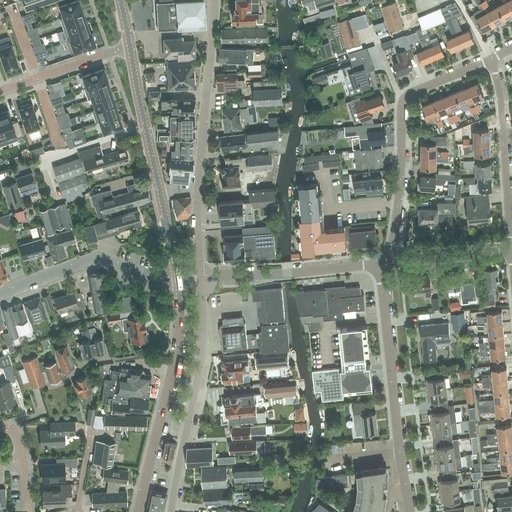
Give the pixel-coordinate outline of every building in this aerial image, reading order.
[(60,19),(82,11),(78,0),(75,0),(59,6),(63,17),(59,18),(60,19)] [(164,10),(163,0),(156,0),(156,2),(153,2),(154,30),(172,28),(172,23),(171,9),(164,10)] [(201,0),(171,2),(170,0),(163,0),(164,10),(171,9),(172,23),(172,25),(173,27),(175,28),(177,28),(205,27),(203,0),(201,0)] [(235,0),(235,7),(234,7),(234,11),(233,11),(232,16),(233,20),(257,19),(257,22),(264,22),(263,10),(260,10),(259,0),(235,0)] [(303,0),(305,5),(308,4),(310,10),(336,2),(335,0),(303,0)] [(505,19),(498,7),(492,10),(486,0),(485,0),(481,2),(494,25),(505,19)] [(509,1),(508,0),(502,0),(504,3),(498,7),(505,19),(511,15),(511,8),(508,1),(509,1)] [(483,31),(494,25),(481,2),(478,4),(481,10),(470,16),(477,29),(481,27),(483,31)] [(390,32),(403,27),(395,3),(381,8),(390,32)] [(424,31),(426,29),(447,21),(453,19),(456,17),(463,15),(455,3),(419,18),(418,18),(421,27),(422,27),(424,31)] [(64,30),(86,22),(82,11),(60,19),(64,30)] [(348,54),(358,51),(356,46),(361,44),(356,28),(366,25),(363,15),(353,17),(353,18),(338,22),(346,49),(348,54)] [(456,17),(453,19),(463,46),(474,42),(470,30),(463,33),(456,17)] [(453,37),(448,39),(452,51),(463,46),(453,19),(447,21),(451,32),(453,37)] [(30,20),(25,22),(27,30),(33,28),(30,20)] [(66,42),(91,33),(90,33),(86,22),(64,30),(67,41),(66,41),(66,42)] [(428,34),(426,29),(424,31),(422,27),(421,27),(420,28),(433,59),(444,54),(442,49),(440,43),(433,46),(428,34)] [(224,43),(268,41),(267,28),(223,29),(224,43)] [(420,28),(414,30),(415,34),(415,35),(417,39),(419,38),(424,49),(417,52),(422,64),(433,59),(420,28)] [(91,33),(66,42),(70,53),(95,45),(91,33)] [(392,39),(381,43),(383,49),(393,46),(392,45),(403,41),(407,50),(398,53),(401,61),(393,64),(398,74),(399,77),(409,73),(408,70),(413,68),(409,58),(414,56),(411,48),(406,36),(406,35),(402,36),(394,39),(392,39)] [(182,42),(182,38),(179,38),(179,39),(164,40),(165,57),(177,56),(178,59),(195,58),(194,47),(194,41),(182,42)] [(9,40),(0,43),(0,53),(6,69),(7,69),(8,70),(16,68),(16,66),(18,65),(9,40)] [(332,54),(329,42),(319,44),(323,57),(332,54)] [(220,48),(220,60),(246,61),(253,62),(253,50),(247,49),(220,48)] [(348,66),(342,68),(346,81),(352,79),(355,87),(360,86),(362,91),(369,89),(369,88),(370,88),(370,87),(371,87),(371,86),(371,85),(371,84),(370,82),(367,75),(365,68),(372,65),(369,56),(351,62),(352,65),(348,66)] [(46,66),(43,58),(38,59),(41,68),(46,66)] [(169,89),(194,87),(193,62),(167,64),(169,89)] [(86,87),(107,80),(103,68),(82,76),(86,87)] [(237,80),(237,79),(237,72),(218,73),(219,88),(238,87),(244,86),(244,80),(237,80)] [(315,87),(327,82),(324,74),(312,78),(315,87)] [(107,80),(86,87),(84,88),(88,100),(91,98),(110,92),(106,81),(107,80)] [(254,89),(282,87),(282,80),(254,82),(255,89),(254,89)] [(55,91),(52,83),(46,85),(49,93),(55,91)] [(478,105),(476,100),(483,97),(478,84),(467,88),(472,101),(476,112),(477,112),(481,110),(479,105),(478,105)] [(282,87),(254,89),(254,100),(243,100),(244,106),(255,105),(255,103),(282,102),(281,87),(282,87)] [(476,112),(472,101),(467,88),(456,93),(461,106),(468,103),(470,108),(472,114),(473,114),(475,118),(479,116),(477,112),(476,112)] [(92,111),(114,103),(110,92),(91,98),(95,109),(92,110),(92,111)] [(454,109),(461,106),(456,93),(445,97),(450,110),(456,125),(459,124),(457,120),(458,119),(454,109)] [(365,100),(356,103),(362,122),(363,125),(369,124),(373,123),(372,119),(373,118),(370,111),(384,106),(381,96),(366,101),(365,100)] [(456,125),(450,110),(445,97),(433,102),(439,115),(445,112),(450,123),(452,128),(457,127),(456,125)] [(196,112),(196,106),(194,106),(194,99),(161,100),(161,110),(167,110),(167,109),(171,109),(172,113),(174,113),(195,113),(195,112),(196,112)] [(437,116),(439,115),(433,102),(422,106),(427,120),(434,117),(439,128),(443,126),(444,125),(439,115),(437,116)] [(56,111),(64,108),(62,103),(54,106),(56,111)] [(96,122),(118,114),(114,103),(92,111),(96,122)] [(30,105),(29,104),(21,106),(21,108),(19,109),(28,133),(40,129),(31,105),(30,105)] [(240,107),(222,110),(223,119),(222,119),(223,129),(224,129),(225,131),(243,129),(242,122),(254,121),(252,107),(240,109),(240,107)] [(0,127),(4,138),(14,134),(16,138),(23,135),(18,121),(13,123),(11,121),(10,118),(10,117),(8,111),(0,113),(0,127)] [(118,114),(96,122),(96,123),(100,121),(103,133),(122,126),(118,114)] [(178,138),(193,138),(195,138),(195,115),(178,115),(178,125),(178,138)] [(270,129),(277,128),(277,127),(280,127),(279,119),(276,119),(269,119),(270,129)] [(363,125),(345,126),(346,136),(360,134),(361,150),(372,149),(371,144),(386,142),(384,129),(370,131),(369,124),(363,125)] [(71,131),(69,125),(62,128),(63,133),(71,131)] [(81,127),(73,130),(76,136),(83,134),(81,127)] [(170,131),(169,131),(165,131),(165,129),(157,129),(157,140),(170,140),(170,131)] [(269,155),(271,155),(271,154),(281,153),(285,129),(278,129),(278,130),(221,136),(222,151),(246,148),(246,146),(248,147),(250,147),(273,145),(274,146),(269,147),(269,155)] [(474,143),(489,142),(488,130),(474,131),(474,143)] [(446,145),(447,137),(431,136),(431,144),(422,144),(422,156),(436,157),(441,157),(448,157),(448,152),(441,152),(436,152),(436,145),(446,145)] [(74,146),(71,138),(66,140),(68,148),(74,146)] [(175,140),(175,151),(171,150),(171,157),(192,159),(193,140),(175,140)] [(474,143),(469,144),(463,144),(464,154),(470,154),(470,153),(475,153),(475,156),(490,155),(489,142),(474,143)] [(81,162),(84,161),(88,174),(129,162),(125,149),(103,155),(100,145),(78,153),(79,157),(81,162)] [(31,157),(44,152),(42,146),(29,150),(31,157)] [(361,150),(354,151),(356,170),(383,166),(381,148),(372,149),(361,150)] [(340,153),(306,157),(305,163),(340,158),(340,153)] [(271,155),(269,155),(247,158),(246,158),(226,160),(227,167),(225,167),(224,166),(222,169),(223,169),(223,178),(221,179),(222,185),(224,186),(224,187),(242,186),(241,178),(244,178),(243,172),(240,172),(240,168),(244,167),(245,170),(248,169),(248,171),(273,168),(271,155)] [(20,162),(18,156),(12,158),(14,164),(20,162)] [(436,169),(436,157),(422,156),(422,169),(436,169)] [(87,180),(81,162),(79,157),(53,167),(63,197),(65,196),(67,201),(82,195),(81,191),(85,189),(83,185),(87,184),(86,180),(87,180)] [(193,159),(192,159),(171,157),(169,171),(171,171),(170,180),(188,181),(189,173),(192,173),(193,159)] [(475,178),(477,178),(492,177),(491,175),(493,175),(493,171),(491,170),(491,164),(474,165),(474,161),(464,161),(465,167),(474,167),(475,178)] [(32,173),(16,178),(17,182),(2,186),(9,208),(22,204),(19,195),(21,195),(27,193),(30,195),(38,193),(32,173)] [(444,185),(444,179),(456,180),(456,175),(445,174),(437,174),(437,178),(421,177),(420,189),(435,190),(435,184),(444,185)] [(487,190),(492,190),(492,177),(477,178),(477,182),(475,183),(476,194),(487,193),(487,190)] [(356,194),(361,193),(383,191),(382,178),(354,181),(356,194)] [(318,184),(299,186),(300,196),(301,196),(302,210),(301,210),(302,219),(299,219),(300,224),(301,224),(302,232),(301,232),(301,238),(302,238),(303,245),(302,245),(303,252),(334,249),(334,248),(342,247),(342,248),(347,247),(346,240),(344,226),(328,228),(328,229),(322,230),(318,184)] [(110,190),(90,196),(92,207),(94,206),(98,218),(106,216),(105,213),(149,202),(145,188),(135,191),(134,185),(126,187),(127,192),(113,197),(110,190)] [(255,221),(253,205),(276,203),(275,188),(264,189),(250,191),(250,195),(251,200),(220,203),(222,224),(255,221)] [(469,224),(491,222),(488,195),(467,197),(469,224)] [(188,218),(191,197),(180,199),(180,198),(174,199),(175,212),(178,212),(177,219),(188,218)] [(48,208),(40,210),(46,234),(54,232),(54,229),(64,226),(65,229),(74,226),(65,203),(59,205),(50,208),(48,208)] [(455,215),(456,203),(449,203),(437,203),(437,208),(420,208),(420,222),(438,223),(438,215),(449,215),(455,215)] [(137,211),(133,212),(84,226),(88,242),(119,233),(118,230),(141,223),(137,211)] [(9,214),(0,216),(0,222),(7,226),(12,225),(9,214)] [(351,225),(344,226),(346,240),(352,239),(353,245),(376,243),(375,229),(367,229),(367,226),(351,228),(351,225)] [(52,259),(64,256),(65,255),(63,245),(75,242),(71,230),(46,237),(52,259)] [(225,261),(276,256),(274,232),(223,237),(225,251),(224,251),(225,261)] [(23,259),(46,253),(42,238),(19,245),(23,259)] [(497,268),(485,269),(487,293),(488,301),(495,300),(494,292),(493,293),(492,286),(497,285),(496,279),(498,279),(497,268)] [(461,296),(464,296),(464,298),(468,298),(468,295),(473,295),(472,283),(463,284),(462,272),(447,274),(448,291),(461,290),(461,296)] [(108,309),(101,273),(88,276),(92,296),(88,296),(89,301),(88,301),(89,308),(94,307),(94,311),(108,309)] [(432,296),(430,275),(413,277),(414,291),(426,290),(426,297),(432,296)] [(304,290),(295,291),(299,310),(300,310),(301,314),(300,314),(302,323),(309,322),(321,321),(323,321),(323,320),(343,318),(342,312),(343,312),(343,311),(365,309),(365,310),(364,295),(362,295),(360,287),(338,289),(326,290),(326,289),(304,291),(304,290)] [(285,319),(282,289),(252,291),(253,300),(261,300),(263,325),(261,325),(262,332),(259,333),(261,352),(290,350),(288,330),(286,323),(284,323),(284,320),(285,319)] [(74,294),(73,292),(54,298),(59,313),(77,306),(79,310),(86,308),(80,292),(74,294)] [(47,311),(53,309),(48,294),(42,296),(47,311)] [(110,313),(133,309),(130,295),(107,300),(110,313)] [(43,308),(40,298),(39,297),(23,303),(27,314),(30,321),(46,315),(43,308)] [(459,302),(451,302),(452,310),(460,309),(459,302)] [(27,321),(21,303),(2,310),(11,338),(19,335),(12,313),(14,312),(18,323),(27,321)] [(488,317),(477,317),(478,325),(488,324),(503,323),(502,311),(487,312),(488,317)] [(464,312),(452,313),(453,329),(465,327),(464,312)] [(108,322),(120,321),(119,313),(107,314),(108,322)] [(146,333),(143,316),(123,319),(124,330),(129,330),(131,342),(147,340),(147,338),(148,338),(147,332),(146,333)] [(223,350),(248,348),(245,323),(244,324),(243,318),(223,320),(223,326),(221,326),(223,350)] [(321,321),(309,322),(309,331),(322,330),(321,321)] [(424,361),(437,360),(436,338),(450,337),(450,323),(421,326),(424,353),(423,353),(424,361)] [(484,325),(478,325),(478,330),(484,330),(485,332),(489,332),(489,336),(504,335),(503,323),(488,324),(484,325)] [(370,355),(367,326),(342,328),(342,329),(340,329),(343,368),(313,371),(315,392),(321,391),(322,402),(344,400),(343,389),(344,389),(345,393),(373,390),(371,365),(367,365),(366,356),(370,355)] [(105,350),(103,337),(97,338),(94,327),(89,329),(94,353),(105,350)] [(82,355),(94,353),(89,329),(88,329),(83,330),(81,331),(83,341),(79,342),(82,355)] [(10,353),(15,351),(9,332),(3,334),(10,353)] [(480,348),(505,346),(504,335),(489,336),(490,343),(486,343),(479,344),(480,348)] [(505,346),(480,348),(480,357),(487,356),(487,355),(491,355),(491,360),(506,358),(505,346)] [(66,354),(64,348),(55,351),(62,370),(74,366),(69,353),(66,354)] [(258,368),(289,365),(288,353),(256,356),(258,368)] [(0,407),(14,402),(10,390),(12,389),(9,381),(15,379),(10,364),(12,364),(9,354),(0,357),(0,365),(3,367),(8,381),(0,383),(0,407)] [(22,361),(24,368),(18,370),(23,383),(29,382),(31,388),(45,383),(41,371),(45,370),(49,382),(61,377),(56,362),(44,366),(43,362),(39,363),(36,356),(22,361)] [(225,383),(242,381),(243,380),(249,379),(249,371),(250,371),(248,359),(225,362),(223,364),(225,383)] [(125,404),(126,398),(126,394),(148,397),(151,375),(140,374),(140,370),(121,368),(120,371),(112,370),(111,380),(105,379),(102,402),(112,403),(112,402),(125,404)] [(493,381),(508,380),(506,368),(502,368),(493,369),(492,369),(492,374),(488,375),(488,377),(482,378),(483,382),(493,382),(493,381)] [(471,370),(463,370),(464,378),(472,377),(471,370)] [(427,392),(446,389),(443,372),(429,374),(430,380),(426,381),(427,392)] [(80,403),(92,399),(85,377),(76,380),(77,382),(73,384),(80,403)] [(494,393),(509,392),(508,380),(493,381),(493,382),(494,393)] [(296,382),(266,385),(268,397),(297,394),(296,382)] [(434,408),(448,406),(446,389),(427,392),(429,403),(433,402),(434,408)] [(495,405),(510,403),(509,392),(494,393),(494,400),(478,401),(479,406),(495,405)] [(258,393),(231,395),(231,396),(226,397),(227,415),(230,415),(230,421),(260,418),(258,393)] [(112,402),(112,403),(111,412),(124,414),(124,409),(129,410),(146,412),(148,400),(131,398),(131,399),(126,398),(125,404),(112,402)] [(495,405),(479,406),(479,414),(492,413),(495,413),(496,417),(511,415),(510,403),(495,405)] [(366,404),(354,406),(356,419),(357,426),(358,434),(365,433),(378,432),(376,412),(367,413),(366,404)] [(431,425),(456,422),(454,405),(448,406),(434,408),(435,414),(430,414),(431,425)] [(92,424),(95,409),(88,408),(86,423),(92,424)] [(145,429),(146,417),(104,416),(104,428),(145,429)] [(46,447),(47,446),(64,445),(64,434),(75,434),(74,422),(50,423),(50,430),(40,430),(41,446),(45,446),(46,447)] [(438,441),(452,440),(451,434),(457,433),(456,422),(431,425),(433,436),(438,436),(438,441)] [(498,439),(511,437),(511,428),(511,425),(497,427),(497,433),(488,435),(488,440),(495,439),(498,439)] [(260,426),(233,427),(233,438),(251,438),(251,435),(259,434),(266,434),(266,426),(260,426)] [(477,437),(470,437),(472,454),(479,453),(477,437)] [(499,450),(511,448),(511,437),(498,439),(499,450)] [(231,454),(265,452),(264,440),(230,442),(231,454)] [(436,459),(454,457),(452,440),(438,441),(439,447),(434,448),(436,459)] [(112,466),(115,444),(96,441),(93,463),(112,466)] [(174,459),(177,444),(167,442),(164,456),(174,459)] [(187,466),(189,466),(213,465),(212,448),(187,450),(187,466)] [(500,462),(511,460),(511,448),(499,450),(500,457),(497,457),(490,458),(490,463),(500,462)] [(283,454),(271,455),(271,463),(284,462),(283,454)] [(460,456),(454,457),(436,459),(437,470),(442,469),(443,475),(456,473),(455,467),(461,467),(460,456)] [(42,481),(64,480),(64,466),(76,466),(76,458),(56,459),(56,464),(42,465),(42,481)] [(511,460),(500,462),(490,463),(487,463),(484,464),(485,470),(501,468),(502,474),(511,472),(511,460)] [(204,488),(228,486),(227,465),(203,467),(204,488)] [(126,483),(128,470),(104,467),(104,466),(100,466),(99,472),(103,472),(102,480),(109,481),(108,492),(92,493),(93,506),(127,505),(126,492),(119,492),(120,482),(126,483)] [(235,482),(264,480),(264,467),(234,468),(235,482)] [(382,511),(383,510),(384,507),(385,504),(386,500),(386,497),(387,493),(387,490),(387,486),(387,483),(387,480),(387,477),(386,474),(386,471),(386,468),(351,473),(351,487),(358,487),(357,490),(357,492),(357,495),(356,497),(356,500),(355,502),(355,505),(354,507),(353,509),(352,511),(351,511),(331,511),(324,507),(318,511),(382,511)] [(440,493),(458,490),(456,473),(443,475),(444,481),(439,482),(440,493)] [(347,474),(319,478),(316,479),(317,487),(348,486),(347,474)] [(492,480),(482,481),(483,490),(486,490),(485,484),(492,484),(492,480)] [(509,489),(508,482),(494,483),(495,491),(492,491),(493,496),(497,496),(498,509),(511,507),(511,494),(508,495),(507,489),(509,489)] [(43,505),(64,504),(65,504),(65,501),(71,501),(70,485),(60,485),(61,491),(43,491),(43,505)] [(231,491),(230,489),(204,491),(205,505),(231,503),(231,497),(244,497),(244,491),(231,491)] [(447,508),(460,507),(458,490),(440,493),(442,504),(447,503),(447,508)] [(163,511),(164,508),(167,496),(151,493),(147,511),(163,511)] [(285,506),(286,496),(261,493),(260,503),(285,506)]
